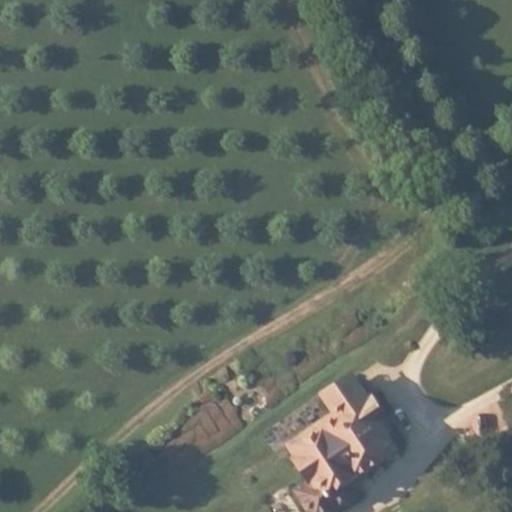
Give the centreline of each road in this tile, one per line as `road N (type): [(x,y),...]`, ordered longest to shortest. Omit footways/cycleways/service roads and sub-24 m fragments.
road 1 (track): [(43,511),(206,366),(373,271),(511,146)]
road 2 (track): [(511,389),(447,418),(419,419),(406,382),(421,339),(463,289),(511,256)]
